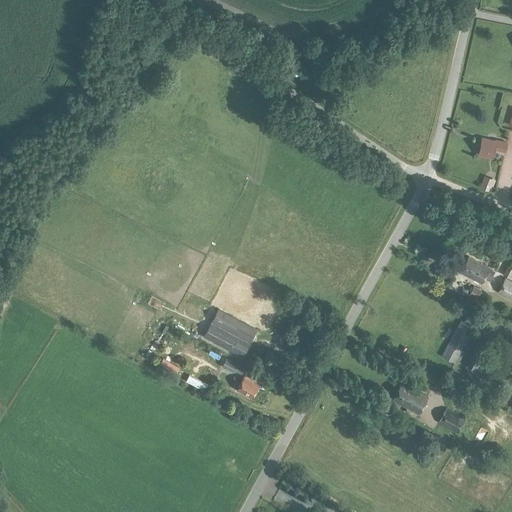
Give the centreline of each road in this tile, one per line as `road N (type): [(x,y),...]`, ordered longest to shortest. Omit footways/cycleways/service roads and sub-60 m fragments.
road 1 (unclassified): [(276,460),(427,176)]
road 2 (unclassified): [(427,176),(352,134),(162,0)]
road 3 (unclassified): [(427,176),(469,0)]
